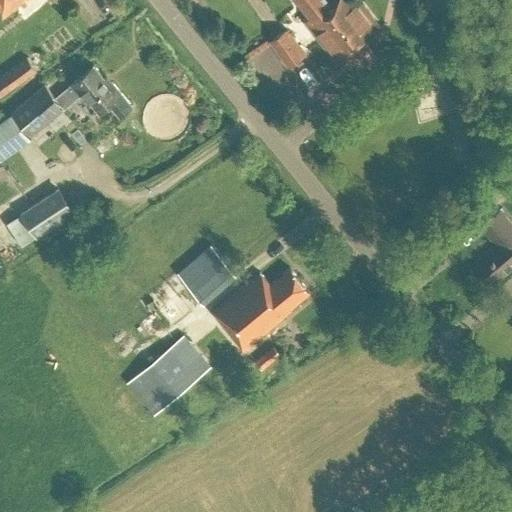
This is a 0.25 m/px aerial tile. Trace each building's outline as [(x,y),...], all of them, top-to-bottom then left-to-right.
[(22,0),(0,0),(0,17),(0,18),(22,0)] [(305,19),(336,60),(380,27),(359,0),(298,0),(310,15),(305,19)] [(288,64),(306,51),(287,25),(269,38),(288,64)] [(0,73),(0,94),(35,69),(37,72),(46,66),(36,53),(28,59),(26,56),(0,73)] [(45,84),(12,111),(0,119),(0,155),(31,134),(83,91),(100,111),(110,102),(120,115),(133,104),(112,80),(110,82),(94,63),(55,96),(45,84)] [(442,112),(442,77),(416,77),(416,112),(442,112)] [(108,129),(89,143),(97,154),(116,140),(108,129)] [(155,142),(164,163),(179,157),(170,136),(155,142)] [(74,162),(78,151),(71,142),(59,143),(55,154),(62,163),(74,162)] [(35,236),(73,210),(56,185),(18,211),(19,213),(5,223),(20,245),(34,236),(35,236)] [(475,258),(492,279),(511,261),(511,241),(511,240),(511,225),(498,208),(480,223),(496,241),(475,258)] [(179,269),(204,299),(236,272),(211,242),(179,269)] [(309,289),(290,265),(269,282),(260,271),(211,311),(242,349),(291,310),(288,307),(309,289)] [(159,281),(150,288),(161,302),(170,294),(159,281)] [(132,299),(139,313),(151,306),(143,293),(132,299)] [(181,335),(208,368),(227,352),(200,319),(181,335)] [(273,343),(253,359),(260,368),(280,352),(273,343)] [(171,344),(128,380),(155,411),(197,375),(171,344)]
